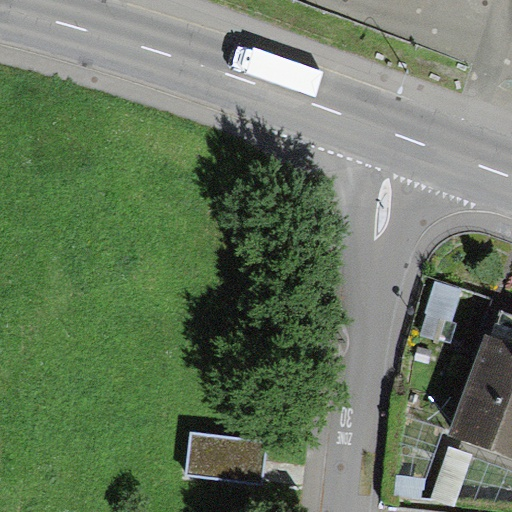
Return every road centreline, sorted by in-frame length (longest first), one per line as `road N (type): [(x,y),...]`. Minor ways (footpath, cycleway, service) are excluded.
road 1 (primary): [(0,8),(169,54),(402,133)]
road 2 (residential): [(402,133),(385,173),(341,511)]
